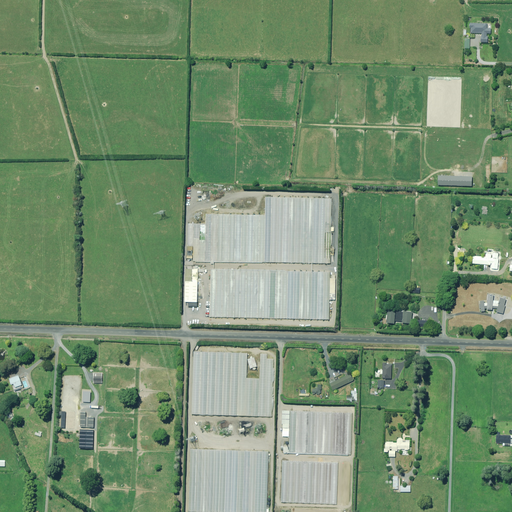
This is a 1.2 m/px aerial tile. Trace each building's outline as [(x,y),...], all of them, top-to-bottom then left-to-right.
[(489,24),(471,23),(471,28),(472,28),(472,33),(482,33),(482,42),(489,42),(490,36),(488,36),(488,34),(492,34),(492,29),(488,28),(489,24)] [(473,186),(474,177),(439,176),(439,185),(473,186)] [(194,262),(212,262),(212,264),(215,264),(215,262),(331,263),(332,198),(267,198),(266,215),(207,215),(207,224),(189,224),(188,259),(194,259),(194,262)] [(492,255),(487,254),(487,257),(474,256),(473,264),(495,265),(495,259),(492,258),(492,255)] [(198,282),(199,270),(187,269),(186,302),(189,302),(189,307),(198,308),(199,282),(198,282)] [(330,279),(331,272),(212,270),(211,317),(330,320),(330,300),(336,300),(336,279),(330,279)] [(502,294),(499,289),(490,295),(493,300),(490,302),(493,306),(496,305),(500,312),(502,311),(504,315),(510,312),(507,307),(506,307),(499,296),(502,294)] [(416,312),(401,311),(397,311),(389,310),(387,323),(396,324),(396,321),(403,322),(403,323),(415,324),(416,312)] [(268,354),(262,354),(261,379),(247,379),(248,359),(248,354),(194,352),(192,414),(273,417),(275,359),(268,359),(268,354)] [(251,357),(251,359),(249,359),(251,368),(258,367),(256,358),(253,358),(253,356),(251,357)] [(388,363),(384,363),(384,379),(392,379),(393,365),(388,364),(388,363)] [(103,373),(95,373),(95,383),(103,384),(103,373)] [(354,381),(351,374),(337,381),(336,379),(330,382),(334,390),(354,381)] [(23,385),(20,376),(11,379),(13,386),(15,391),(23,389),(22,386),(23,385)] [(322,386),(314,386),(313,394),(321,394),(322,386)] [(291,434),(291,411),(283,411),(283,424),(284,424),(283,432),(285,432),(285,434),(291,434)] [(290,447),(290,453),(352,455),(353,413),(291,411),(291,434),(290,447)] [(87,413),(82,413),(81,427),(95,428),(95,418),(87,417),(87,413)] [(511,444),(511,436),(497,435),(497,443),(505,444),(505,447),(510,447),(510,444),(511,444)] [(403,438),(398,438),(398,443),(394,443),(394,442),(387,442),(386,449),(385,449),(385,452),(390,452),(390,457),(396,457),(396,451),(398,451),(398,449),(406,449),(406,450),(411,450),(411,442),(403,442),(403,438)] [(290,453),(290,447),(285,446),(285,442),(282,442),(281,450),(284,450),(284,453),(290,453)] [(270,511),(270,509),(267,509),(269,452),(191,450),(189,511),(199,511),(270,511)] [(337,504),(339,463),(283,461),(282,502),(337,504)]
